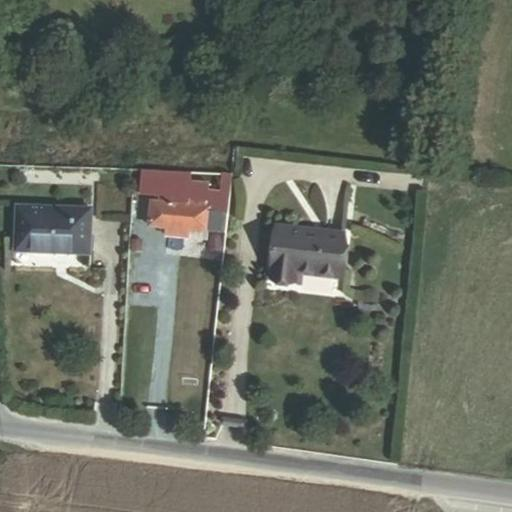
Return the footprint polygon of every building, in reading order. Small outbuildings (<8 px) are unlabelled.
[(194,188),(233,187),(234,175),(144,172),(144,188),(166,188),(194,188)] [(166,199),(193,202),(194,188),(166,188),(166,199)] [(193,231),(229,234),(232,213),(214,211),(215,207),(207,206),(208,203),(193,202),(166,199),(155,198),(152,227),(171,229),(171,237),(192,239),(193,231)] [(22,252),(92,255),(93,210),(24,208),(22,252)] [(300,272),(342,277),(348,236),(282,227),(275,281),(299,284),(300,272)]
